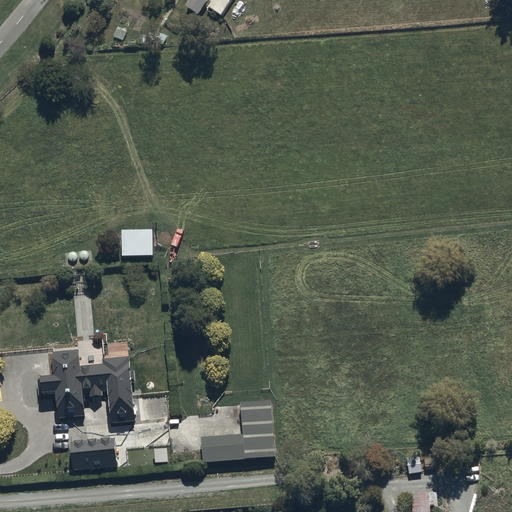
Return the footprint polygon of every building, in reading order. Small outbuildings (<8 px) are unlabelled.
[(189,0),(185,6),(198,15),(207,0),(189,0)] [(153,231),(122,231),(122,256),(153,256),(153,231)] [(79,351),(53,352),(55,376),(40,377),(42,394),(56,393),(59,419),(86,416),(84,394),(108,392),(111,423),(135,421),(129,358),(102,359),(102,365),(80,366),(79,351)] [(275,456),(271,402),(241,404),(243,434),(201,438),(203,464),(246,460),(246,458),(275,456)] [(436,493),(411,494),(411,511),(429,511),(430,506),(437,506),(436,493)]
